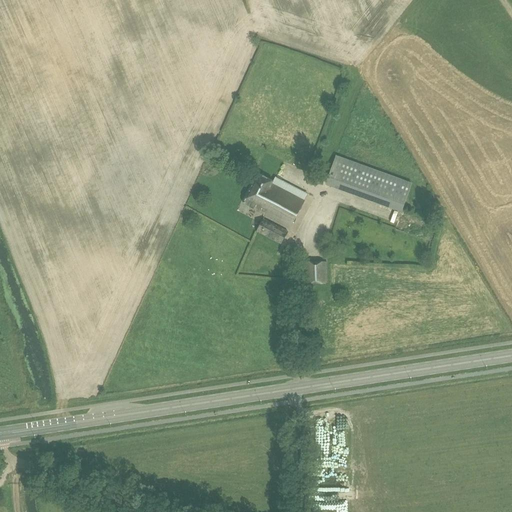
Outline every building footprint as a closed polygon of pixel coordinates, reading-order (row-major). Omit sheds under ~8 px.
[(218,146),(215,154),(221,157),(225,150),(218,146)] [(336,156),(326,182),(402,209),(411,183),(336,156)] [(258,173),(243,203),(290,227),(304,201),(271,184),(273,181),(258,173)] [(316,224),(315,226),(333,231),(340,204),(328,201),(322,225),(316,224)] [(262,219),(256,231),(281,244),(288,231),(262,219)] [(326,261),(305,261),(306,284),(326,283),(326,261)]
